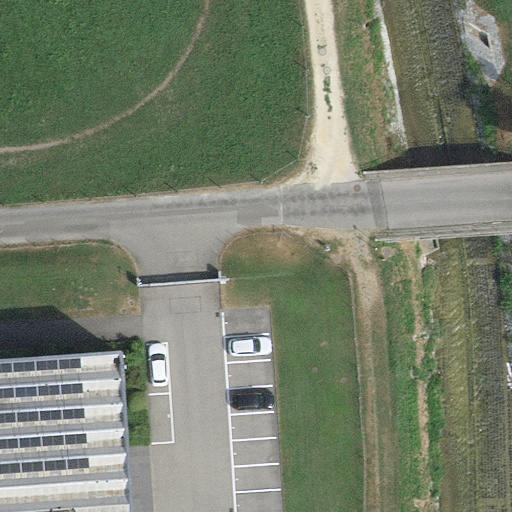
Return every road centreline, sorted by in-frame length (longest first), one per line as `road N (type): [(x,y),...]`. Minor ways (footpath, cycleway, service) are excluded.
road 1 (unclassified): [(511,201),(0,233)]
road 2 (track): [(347,212),(319,0)]
